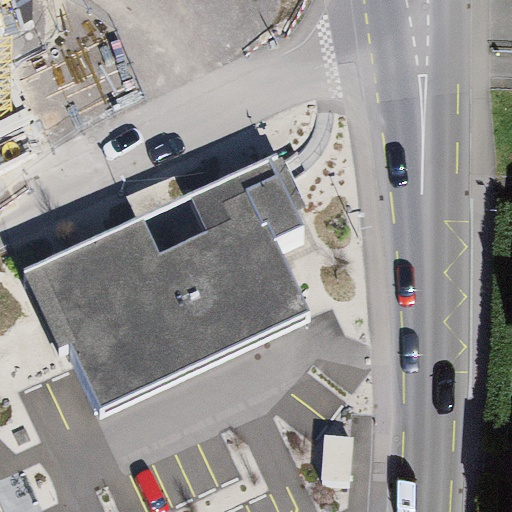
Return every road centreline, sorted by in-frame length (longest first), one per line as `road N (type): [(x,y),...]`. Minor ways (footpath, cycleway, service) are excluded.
road 1 (tertiary): [(422,511),(430,362),(418,13)]
road 2 (residential): [(418,13),(0,215)]
